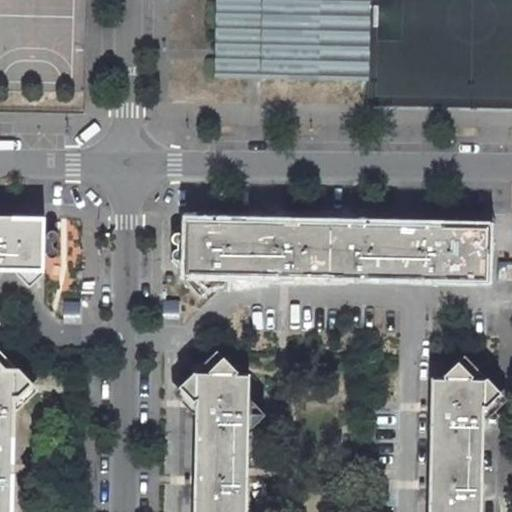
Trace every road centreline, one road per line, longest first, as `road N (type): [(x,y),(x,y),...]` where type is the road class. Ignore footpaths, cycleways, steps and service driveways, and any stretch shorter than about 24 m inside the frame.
road 1 (residential): [(125,164),(511,168)]
road 2 (residential): [(126,338),(192,339),(238,292),(414,294)]
road 3 (residential): [(408,511),(414,294)]
road 4 (residential): [(125,164),(126,338)]
road 5 (residential): [(126,338),(125,511)]
road 6 (residential): [(127,0),(125,164)]
road 7 (residential): [(0,284),(55,332),(126,338)]
road 8 (residential): [(0,162),(125,164)]
